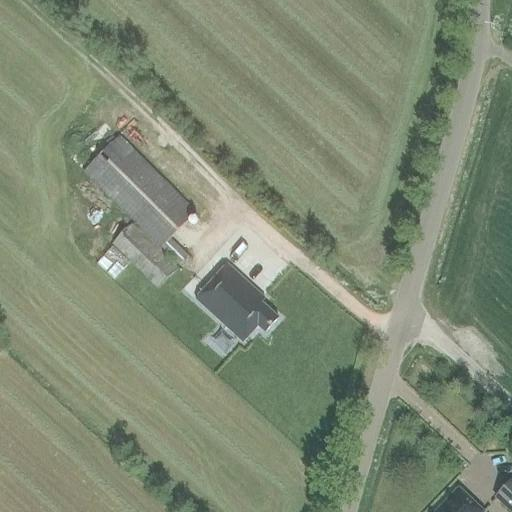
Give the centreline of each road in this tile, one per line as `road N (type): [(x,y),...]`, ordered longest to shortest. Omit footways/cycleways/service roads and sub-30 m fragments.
road 1 (tertiary): [(345,511),(476,49),(478,0)]
road 2 (track): [(396,334),(353,307),(17,0)]
